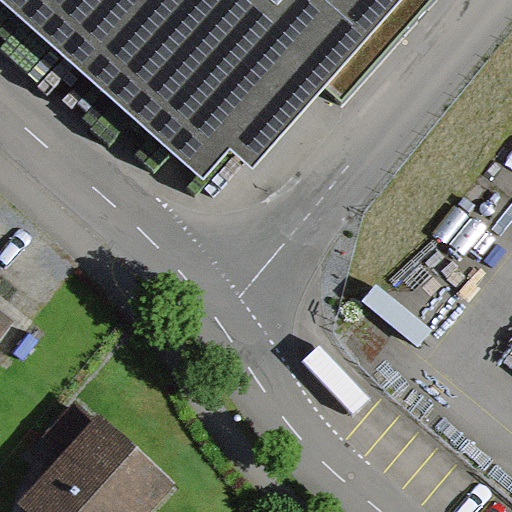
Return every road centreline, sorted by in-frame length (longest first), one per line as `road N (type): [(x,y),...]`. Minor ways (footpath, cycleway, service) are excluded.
road 1 (unclassified): [(489,0),(222,321)]
road 2 (unclassified): [(0,104),(114,201),(222,321)]
road 3 (unclassified): [(222,321),(312,458),(376,511)]
